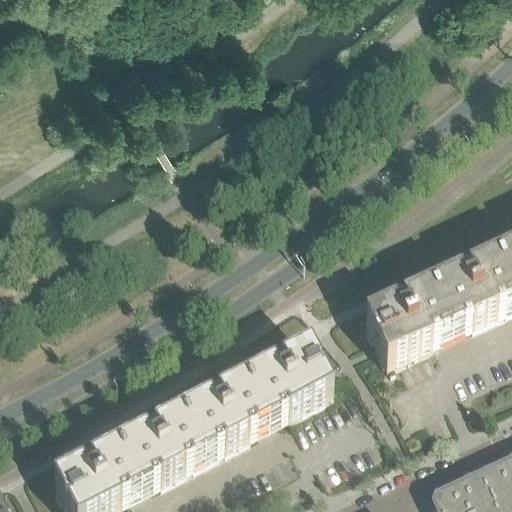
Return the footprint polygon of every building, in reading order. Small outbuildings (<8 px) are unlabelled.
[(511,266),(496,273),(511,306),(511,266)] [(511,321),(511,306),(496,273),(469,286),(465,278),(455,283),(460,293),(453,297),(452,294),(431,303),(448,341),(462,335),(464,339),(460,340),(461,341),(471,337),(472,340),(498,328),(496,325),(503,322),(505,324),(511,321)] [(435,347),(448,341),(431,303),(411,313),(412,315),(405,319),(400,308),(395,310),(390,313),(393,321),(365,334),(386,379),(388,378),(390,382),(394,380),(393,376),(432,358),(431,355),(441,351),(440,350),(437,351),(435,347)] [(333,407),(323,388),(310,363),(283,377),(278,369),(268,375),(274,385),(267,389),(265,386),(245,396),(265,433),(278,426),(280,430),(277,432),(277,433),(287,428),(288,431),(333,407)] [(252,440),(265,433),(245,396),(226,407),(227,409),(220,413),(215,403),(205,408),(209,416),(182,430),(205,474),(217,467),(216,465),(223,461),(224,464),(250,451),(248,448),(257,443),(257,442),(254,444),(252,440)] [(205,474),(182,430),(155,444),(151,436),(141,441),(146,452),(139,455),(138,453),(118,463),(137,499),(150,493),(152,497),(149,498),(150,499),(159,494),(160,497),(186,484),(184,481),(191,478),(193,480),(205,474)] [(124,506),(137,499),(118,463),(98,473),(99,476),(92,479),(87,469),(77,474),(81,482),(54,496),(61,511),(125,511),(130,510),(129,509),(126,510),(124,506)] [(511,511),(511,473),(480,488),(490,511),(511,511)] [(490,511),(480,488),(436,509),(434,511),(490,511)]
